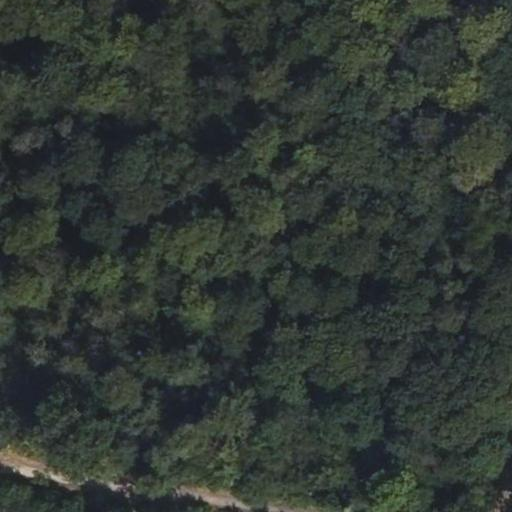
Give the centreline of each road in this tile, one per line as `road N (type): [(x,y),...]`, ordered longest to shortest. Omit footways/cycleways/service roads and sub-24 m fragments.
road 1 (unknown): [(453,511),(0,155)]
road 2 (track): [(0,472),(253,511)]
